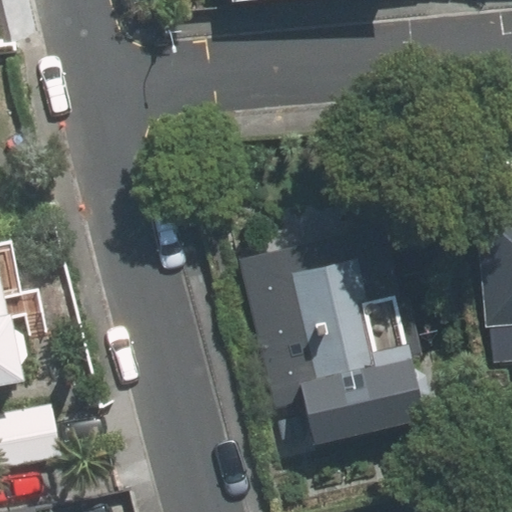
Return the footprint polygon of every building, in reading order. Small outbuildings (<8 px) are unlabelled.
[(511,189),(469,193),(481,325),(483,325),(487,361),(511,358),(511,189)] [(376,227),(276,250),(243,257),(246,268),(271,378),(275,401),(293,397),(302,437),(418,411),(376,227)] [(3,257),(0,257),(0,400),(33,395),(23,330),(16,331),(3,257)] [(511,511),(511,493),(442,511),(511,511)] [(54,511),(51,502),(23,511),(54,511)]
